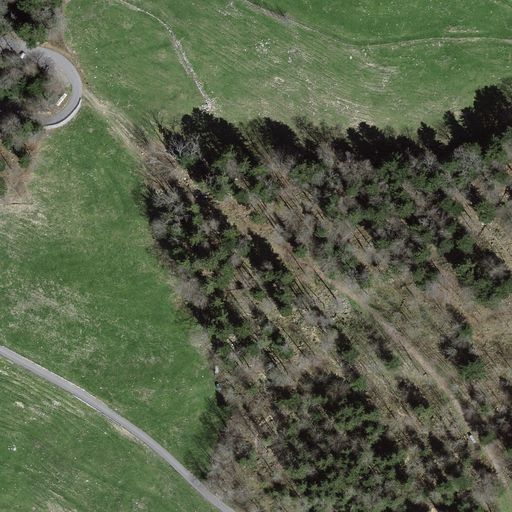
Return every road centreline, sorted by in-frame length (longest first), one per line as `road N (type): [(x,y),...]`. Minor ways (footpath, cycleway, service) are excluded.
road 1 (track): [(77,88),(178,192),(287,260),(443,389),(488,463),(501,511)]
road 2 (unclassified): [(230,511),(88,397),(0,349)]
